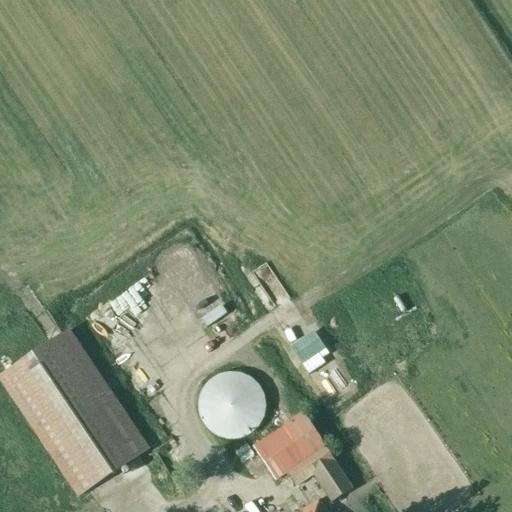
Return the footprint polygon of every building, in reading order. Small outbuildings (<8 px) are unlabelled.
[(251,247),(262,238),(242,212),(231,221),(251,247)] [(201,268),(141,298),(147,309),(150,307),(172,349),(178,346),(182,354),(204,343),(192,319),(220,305),(201,268)] [(0,375),(0,384),(76,498),(148,450),(68,330),(0,375)] [(291,350),(308,375),(325,363),(322,359),(329,354),(315,334),(291,350)] [(265,409),(264,403),(263,396),(260,390),(256,385),(252,380),(246,377),(240,374),(233,373),(227,374),(220,375),(214,378),(209,382),(204,386),(201,392),(198,398),(197,405),(198,411),(199,418),(202,424),(206,429),(210,434),(216,437),(222,440),(229,441),(235,441),(242,439),(248,436),(253,432),(258,428),(261,422),(264,416),(265,409)] [(334,461),(335,461),(304,414),(253,448),(275,481),(286,474),(295,487),(313,475),(331,503),(352,489),(334,461)] [(327,511),(319,500),(300,511),(327,511)]
